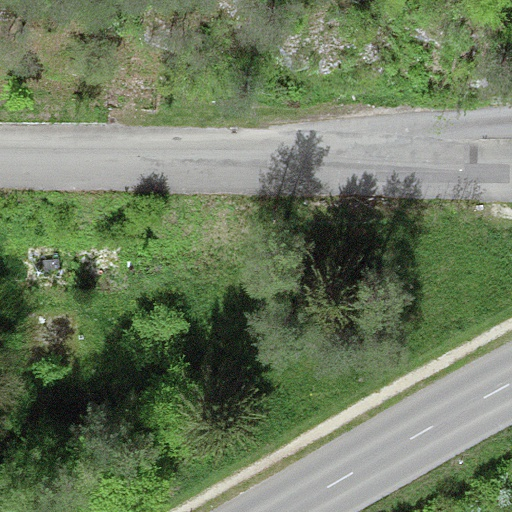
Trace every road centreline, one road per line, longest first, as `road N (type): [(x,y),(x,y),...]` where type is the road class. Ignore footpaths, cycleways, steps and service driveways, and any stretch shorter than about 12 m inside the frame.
road 1 (residential): [(0,165),(511,170)]
road 2 (secondary): [(511,382),(281,511)]
